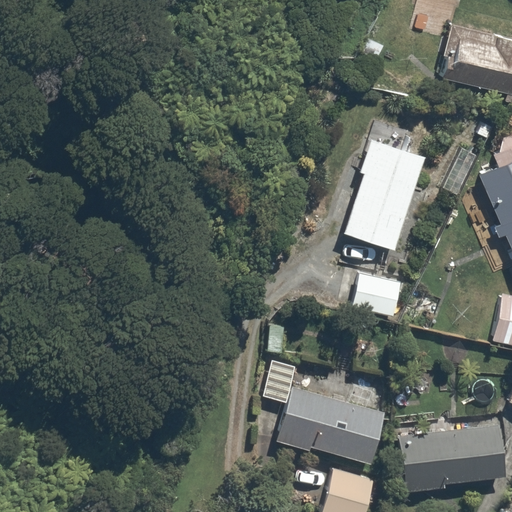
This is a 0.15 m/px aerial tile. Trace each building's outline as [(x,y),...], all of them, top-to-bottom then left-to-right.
[(511,38),(441,24),(431,77),(511,93),(511,38)] [(389,251),(420,152),(398,145),(403,129),(370,119),(353,171),(356,172),(337,234),(389,251)] [(494,163),(475,171),(511,261),(511,129),(485,141),(494,163)] [(402,280),(353,269),(345,308),(394,319),(402,280)] [(511,294),(500,292),(491,338),(511,342),(511,294)] [(251,393),(281,402),(287,380),(291,367),(261,359),(251,393)] [(378,406),(287,380),(281,402),(271,437),(362,464),(378,406)] [(493,421),(392,434),(399,488),(499,476),(493,421)] [(358,511),(370,478),(331,466),(316,511),(358,511)]
